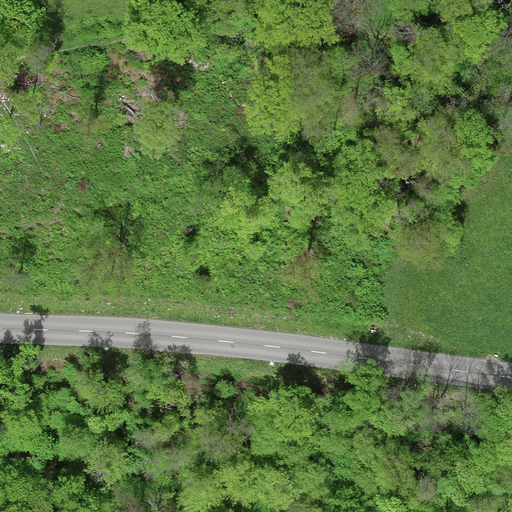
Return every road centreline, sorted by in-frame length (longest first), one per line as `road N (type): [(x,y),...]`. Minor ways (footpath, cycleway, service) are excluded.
road 1 (tertiary): [(0,328),(155,337),(511,379)]
road 2 (track): [(303,0),(124,40),(0,57)]
road 3 (track): [(0,457),(88,463),(236,511)]
